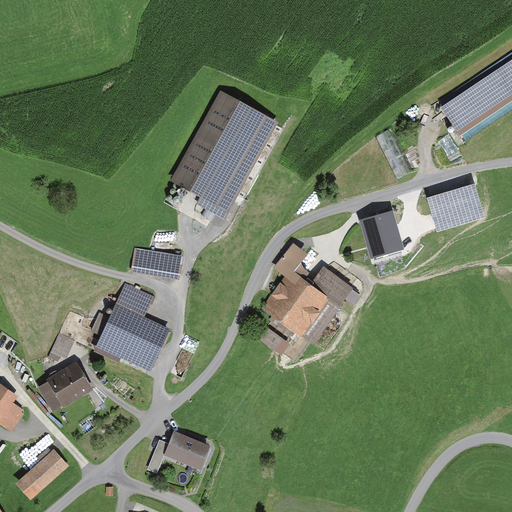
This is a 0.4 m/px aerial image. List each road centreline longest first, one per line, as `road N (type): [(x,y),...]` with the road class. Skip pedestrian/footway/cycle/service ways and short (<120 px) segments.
road 1 (unclassified): [(511,162),(345,204),(290,229),(265,259),(218,361),(105,465)]
road 2 (track): [(280,237),(281,224),(339,158),(511,34)]
road 3 (track): [(166,410),(161,373),(178,332),(164,290),(53,253),(0,224)]
road 4 (unclassified): [(409,511),(451,451),(479,438),(511,440)]
